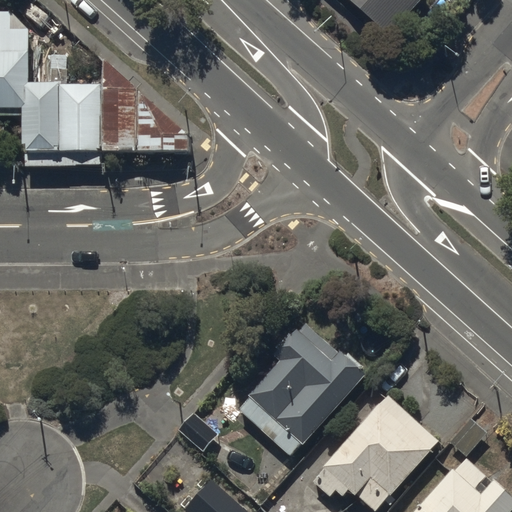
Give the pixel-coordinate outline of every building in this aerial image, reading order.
[(342,0),(387,40),(423,0),(342,0)] [(17,13),(0,13),(0,111),(25,112),(24,149),(29,149),(28,169),(100,168),(100,158),(104,158),(106,88),(33,87),(34,33),(16,33),(17,13)] [(192,136),(108,65),(107,159),(192,161),(192,136)] [(306,450),(367,380),(309,326),(302,333),(298,329),(278,351),(281,354),(276,360),(283,366),(251,401),(252,402),(242,414),(294,459),(303,447),(306,450)] [(444,445),(391,399),(314,484),(332,500),(337,494),(345,501),(350,495),(357,501),(359,499),(374,511),(379,511),(388,503),(392,507),(398,501),(395,499),(444,445)] [(192,416),(179,431),(205,455),(218,441),(192,416)] [(511,511),(511,498),(470,463),(423,511),(511,511)] [(217,494),(209,488),(194,506),(200,511),(198,511),(246,511),(222,489),(217,494)]
